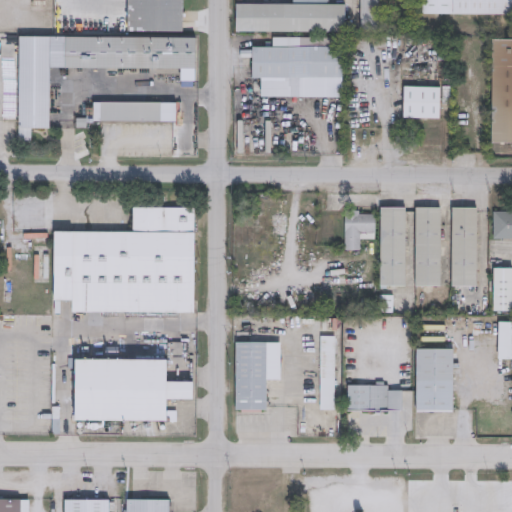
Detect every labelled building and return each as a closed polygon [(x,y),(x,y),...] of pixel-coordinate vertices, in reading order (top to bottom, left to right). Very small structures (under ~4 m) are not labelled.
[(183,0),(183,37),(196,37),(196,68),(194,68),(51,67),(50,127),(50,129),(19,128),(20,36),(127,37),(127,0),(183,0)] [(302,0),(302,3),(342,3),(342,30),(342,32),(233,31),(233,3),(236,3),(290,3),(290,0),(302,0)] [(376,0),(376,33),(358,33),(358,31),(358,0),(376,0)] [(511,0),(511,13),(420,13),(420,0),(511,0)] [(511,141),(489,141),(490,38),(511,38),(511,141)] [(340,46),(340,77),(248,77),(248,58),(237,58),(237,50),(249,50),(249,46),(340,46)] [(438,87),(437,118),(400,118),(401,86),(438,87)] [(101,122),(101,102),(162,103),(161,107),(161,123),(101,122)] [(375,136),(358,136),(358,122),(375,122),(375,136)] [(384,289),(377,289),(378,207),(403,207),(403,286),(384,286),(384,289)] [(438,286),(413,286),(413,207),(438,208),(438,286)] [(474,286),(449,286),(450,207),(474,208),(474,286)] [(195,208),(194,311),(73,310),(73,300),(54,299),(54,231),(133,232),(133,225),(133,208),(195,208)] [(357,211),(356,214),(372,214),(372,233),(357,233),(357,251),(342,250),(342,210),(357,211)] [(511,239),(491,239),(491,211),(511,211),(511,239)] [(511,311),(491,311),(491,269),(510,268),(511,311)] [(391,295),(390,313),(377,313),(377,295),(391,295)] [(511,359),(496,359),(497,322),(511,322),(511,359)] [(335,335),(321,335),(321,411),(335,411),(335,335)] [(263,410),(233,410),(233,343),(278,343),(278,380),(263,380),(263,410)] [(450,410),(414,410),(413,349),(450,349),(450,410)] [(167,360),(167,382),(193,382),(192,399),(166,399),(166,419),(166,423),(124,422),(79,422),(75,422),(75,359),(77,359),(167,360)] [(367,411),(345,410),(345,385),(367,386),(367,411)] [(0,511),(0,499),(21,500),(30,500),(29,511),(0,511)] [(109,511),(64,511),(65,500),(110,500),(109,511)] [(169,511),(127,511),(128,500),(170,501),(169,511)]
